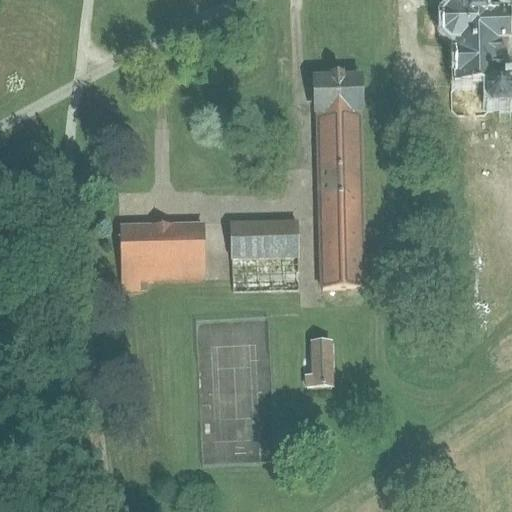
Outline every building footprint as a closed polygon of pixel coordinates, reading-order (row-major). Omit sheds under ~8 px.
[(496,75),(497,98),(511,98),(511,26),(511,19),(511,18),(511,17),(511,16),(510,17),(485,17),(485,7),(483,5),(473,6),(472,5),(470,7),(471,8),(470,9),(456,9),(455,8),(454,10),(450,10),(443,18),(443,37),(451,45),(455,45),(455,75),(496,75)] [(364,292),(359,81),(317,82),(323,293),(364,292)] [(479,204),(479,214),(496,214),(496,204),(479,204)] [(232,228),(233,295),(299,294),(298,227),(232,228)] [(203,229),(122,231),(123,293),(140,293),(140,283),(204,282),(203,229)] [(312,382),(305,382),(305,396),(335,395),(334,350),(311,350),(312,382)]
